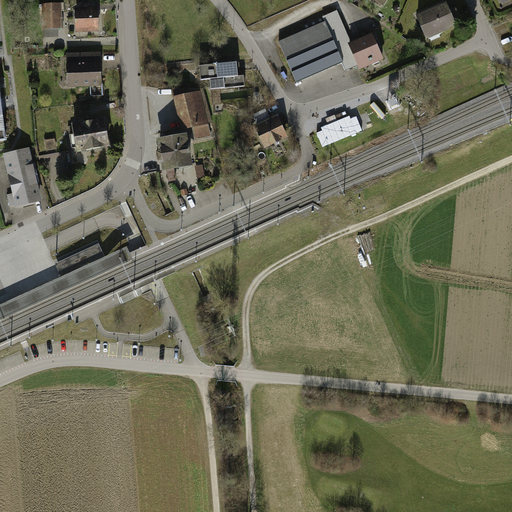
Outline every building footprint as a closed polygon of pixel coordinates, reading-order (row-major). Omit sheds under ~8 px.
[(426,40),(457,26),(446,2),(415,16),(426,40)] [(61,3),(41,4),(42,29),(61,28),(60,18),(62,18),(61,3)] [(74,8),(75,33),(99,32),(98,7),(74,8)] [(352,42),(337,10),(303,26),(304,30),(278,42),(297,83),(343,62),(344,63),(342,64),(346,71),(358,66),(348,44),(352,42)] [(360,71),(385,60),(373,33),(352,42),(348,44),(358,66),(360,71)] [(68,87),(101,86),(100,52),(66,54),(68,87)] [(211,90),(245,86),(244,75),(238,76),(237,62),(200,66),(201,80),(210,79),(211,90)] [(196,139),(211,135),(201,91),(173,97),(181,131),(194,128),(196,139)] [(265,149),(289,138),(278,114),(254,126),(265,149)] [(316,134),(322,148),(363,132),(357,117),(354,119),(350,120),(350,118),(345,120),(343,114),(326,121),(329,126),(321,129),(322,132),(316,134)] [(77,153),(110,147),(105,118),(71,124),(73,134),(70,135),(72,148),(76,148),(77,153)] [(162,172),(193,166),(187,134),(157,139),(162,172)] [(54,138),(45,140),(47,151),(56,149),(54,138)] [(15,208),(41,202),(29,148),(3,154),(15,208)] [(99,244),(55,264),(59,272),(102,252),(99,244)] [(0,304),(0,319),(135,258),(129,245),(0,304)]
